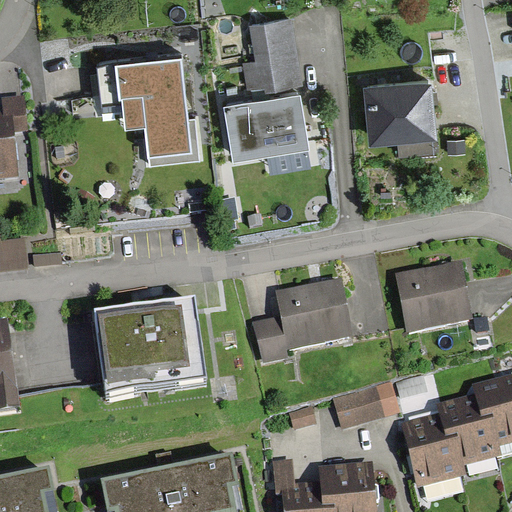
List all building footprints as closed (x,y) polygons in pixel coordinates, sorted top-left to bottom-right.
[(257,91),(294,85),(283,22),(246,28),(257,91)] [(183,53),(96,61),(100,104),(122,102),(124,124),(145,122),(149,166),(202,160),(198,114),(189,115),(183,53)] [(425,85),(363,89),(366,140),(395,138),(396,156),(429,154),(425,85)] [(265,102),(223,108),(230,155),(297,145),(290,98),(265,102)] [(0,183),(12,183),(8,131),(20,130),(18,105),(0,106),(1,121),(0,121),(0,183)] [(17,245),(0,247),(0,273),(21,271),(17,245)] [(405,334),(462,325),(454,278),(398,286),(405,334)] [(278,351),(344,341),(337,292),(279,300),(283,327),(257,331),(262,366),(279,363),(278,351)] [(103,402),(204,389),(194,311),(94,323),(103,402)] [(511,378),(478,387),(492,443),(511,438),(511,378)] [(333,404),(341,428),(377,418),(370,393),(333,404)] [(440,411),(453,468),(495,458),(481,402),(440,411)] [(290,429),(310,425),(307,412),(288,416),(290,429)] [(400,431),(414,488),(455,478),(442,421),(400,431)] [(279,495),(279,511),(326,511),(324,488),(288,490),(287,467),(267,468),(269,496),(279,495)] [(164,482),(98,495),(100,511),(233,511),(225,471),(164,482)] [(324,488),(326,511),(371,511),(369,472),(323,474),(324,488)] [(0,489),(0,511),(48,511),(42,481),(0,489)]
